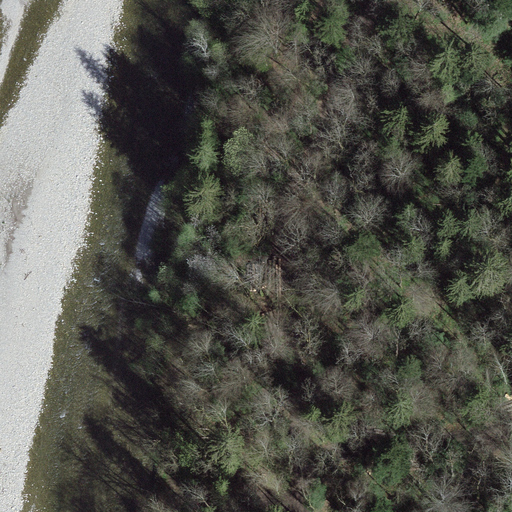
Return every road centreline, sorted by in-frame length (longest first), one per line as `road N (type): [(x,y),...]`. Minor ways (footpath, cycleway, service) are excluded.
road 1 (track): [(293,479),(287,265),(297,193),(380,0)]
road 2 (track): [(251,486),(511,433)]
